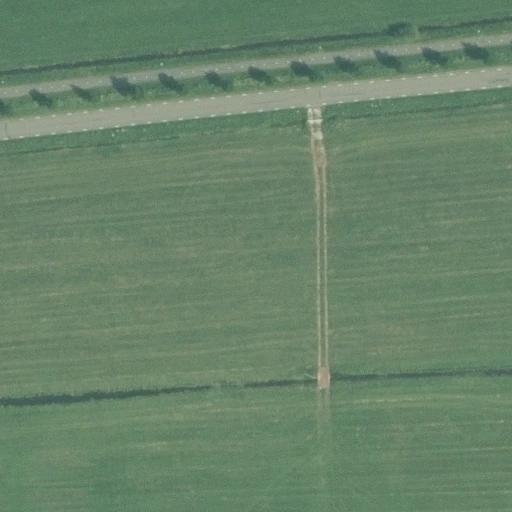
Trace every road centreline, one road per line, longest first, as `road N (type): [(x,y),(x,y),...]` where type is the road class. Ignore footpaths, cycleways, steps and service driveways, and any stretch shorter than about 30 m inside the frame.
road 1 (unclassified): [(0,133),(511,79)]
road 2 (track): [(311,99),(322,369)]
